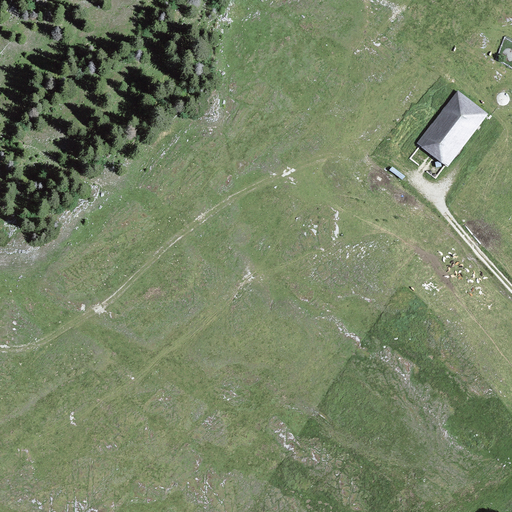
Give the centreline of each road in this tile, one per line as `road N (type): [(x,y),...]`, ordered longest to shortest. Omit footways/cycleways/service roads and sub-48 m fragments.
road 1 (track): [(438,202),(392,160),(322,157),(229,199),(124,291),(70,326),(31,346),(0,350)]
road 2 (track): [(511,289),(438,202),(458,167)]
